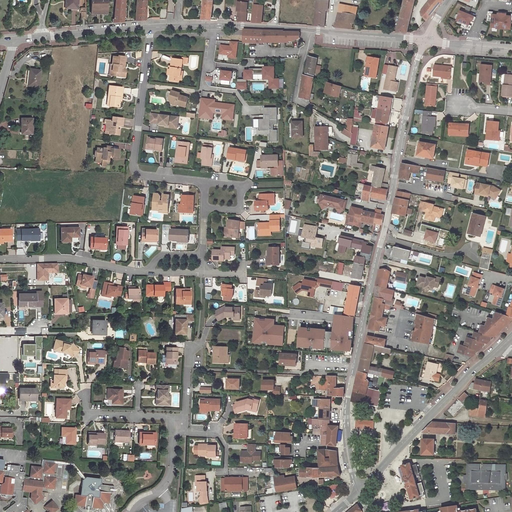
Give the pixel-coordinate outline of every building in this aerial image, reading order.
[(65,0),(66,8),(78,9),(77,0),(65,0)] [(91,0),(91,13),(107,14),(106,0),(91,0)] [(147,0),(138,0),(137,0),(136,9),(136,21),(146,20),(147,0)] [(202,20),(211,20),(213,0),(204,0),(204,5),(203,9),(202,20)] [(247,0),(238,0),(238,6),(237,11),(238,11),(237,21),(246,22),(247,0)] [(255,0),(253,22),(262,23),(262,22),(263,6),(262,6),(262,1),(261,1),(261,0),(255,0)] [(328,8),(328,0),(324,0),(317,0),(314,26),(324,27),(326,9),(328,8)] [(403,0),(397,32),(408,32),(415,0),(403,0)] [(426,16),(428,18),(442,0),(433,0),(423,14),(426,16)] [(114,19),(113,19),(113,23),(123,22),(124,16),(124,14),(125,1),(116,1),(114,19)] [(340,4),(338,11),(344,13),(356,15),(358,7),(340,4)] [(474,21),(476,17),(460,11),(459,15),(460,15),(458,20),(463,23),(462,27),(470,30),(472,26),(469,25),(471,20),(474,21)] [(493,12),(489,12),(488,21),(492,21),(491,27),(497,28),(497,29),(505,29),(505,28),(511,29),(511,23),(511,22),(511,13),(511,14),(511,16),(506,16),(506,13),(499,12),(498,15),(493,15),(493,12)] [(335,22),(334,28),(352,29),(353,23),(354,23),(356,15),(344,13),(342,23),(336,22),(335,22)] [(244,29),(243,42),(264,43),(264,42),(264,31),(244,29)] [(264,31),(264,42),(285,42),(285,40),(294,41),(300,38),(299,32),(283,31),(273,30),(273,31),(264,31)] [(236,58),(238,42),(231,41),(231,46),(221,45),(220,54),(229,55),(228,57),(236,58)] [(123,66),(124,66),(125,57),(118,56),(118,58),(112,57),(111,65),(113,65),(112,71),(114,71),(114,76),(119,77),(120,74),(125,74),(126,69),(124,69),(123,69),(123,66)] [(318,59),(309,56),(306,73),(314,76),(318,59)] [(173,58),(172,66),(171,69),(169,69),(168,75),(170,75),(170,80),(175,81),(175,79),(180,80),(181,70),(182,64),(187,64),(188,58),(183,57),(183,60),(173,58)] [(380,59),(371,57),(369,64),(368,64),(365,76),(376,78),(380,59)] [(397,67),(389,66),(384,65),(382,73),(387,74),(384,89),(396,92),(398,82),(394,82),(397,67)] [(447,77),(447,78),(450,79),(451,67),(434,65),(433,76),(441,76),(447,77)] [(481,65),(480,74),(482,74),(481,83),(490,84),(492,66),(481,65)] [(238,79),(238,89),(242,89),(242,87),(247,87),(247,79),(253,79),(253,74),(264,74),(264,79),(270,79),(270,88),(279,88),(279,79),(274,79),(274,67),(264,67),(264,69),(249,69),(249,70),(245,70),(245,79),(238,79)] [(40,71),(30,69),(28,78),(30,79),(29,86),(39,87),(40,71)] [(232,72),(222,70),(221,79),(231,81),(232,72)] [(303,75),(301,88),(311,91),(311,92),(313,78),(303,75)] [(511,75),(507,75),(506,85),(504,85),(503,85),(502,95),(511,96),(511,75)] [(342,87),(327,83),(325,92),(339,97),(342,87)] [(109,86),(108,97),(110,97),(109,106),(118,107),(119,101),(120,98),(121,98),(122,88),(109,86)] [(436,98),(437,87),(427,86),(425,105),(434,106),(435,98),(436,98)] [(300,98),(310,100),(311,92),(311,91),(301,88),(300,98)] [(178,92),(172,90),(169,99),(172,104),(175,105),(176,104),(185,107),(188,97),(179,95),(178,92)] [(392,98),(378,95),(377,95),(376,101),(377,102),(376,108),(390,110),(392,98)] [(210,100),(201,98),(199,117),(213,119),(213,112),(214,108),(216,107),(224,108),(223,113),(222,118),(233,120),(234,108),(231,104),(220,103),(220,104),(218,103),(215,102),(215,100),(210,99),(210,100)] [(356,107),(354,120),(362,122),(362,117),(358,116),(358,107),(356,107)] [(278,124),(278,108),(264,108),(264,115),(266,115),(266,119),(264,119),(259,119),(259,129),(270,129),(270,142),(278,142),(278,130),(274,130),(274,124),(278,124)] [(390,110),(376,108),(375,108),(375,110),(373,110),(372,118),(377,119),(376,124),(386,126),(387,123),(388,123),(390,110)] [(431,111),(424,111),(422,131),(432,132),(433,132),(434,126),(434,122),(435,122),(436,117),(431,116),(431,111)] [(178,126),(179,117),(152,114),(150,123),(159,124),(166,125),(169,126),(169,125),(178,126)] [(116,122),(118,122),(122,123),(123,118),(112,116),(112,120),(105,120),(104,125),(106,125),(106,131),(110,131),(110,134),(119,135),(120,126),(117,126),(116,125),(116,122)] [(32,118),(21,118),(22,133),(32,133),(32,118)] [(488,121),(486,134),(488,134),(488,139),(499,140),(500,131),(498,131),(499,122),(488,121)] [(303,122),(293,122),(293,137),(303,137),(303,122)] [(386,126),(376,124),(372,147),(385,150),(389,127),(386,126)] [(458,126),(450,126),(449,135),(468,136),(469,124),(458,124),(458,126)] [(315,127),(316,138),(316,142),(316,150),(329,150),(328,127),(315,127)] [(352,133),(343,128),(340,134),(350,140),(352,135),(352,133)] [(148,137),(146,147),(154,148),(154,150),(162,151),(164,139),(148,137)] [(190,143),(180,142),(179,150),(177,150),(175,162),(187,164),(190,143)] [(417,155),(434,158),(436,145),(420,142),(417,155)] [(309,144),(310,156),(318,158),(318,152),(314,152),(313,145),(309,144)] [(207,147),(203,147),(202,153),(201,158),(203,158),(202,165),(212,166),(213,159),(211,159),(212,155),(213,148),(212,148),(213,145),(208,145),(207,147)] [(111,155),(111,157),(118,157),(119,149),(111,148),(111,147),(106,146),(106,149),(102,148),(102,149),(97,148),(96,152),(95,152),(94,157),(96,157),(95,159),(101,160),(101,163),(100,166),(105,167),(106,163),(109,163),(109,160),(108,160),(109,155),(111,155)] [(236,157),(245,159),(246,151),(229,148),(228,158),(236,160),(236,157)] [(479,165),(488,166),(490,154),(476,152),(475,153),(467,152),(466,158),(468,158),(467,162),(474,163),(474,162),(480,163),(479,165)] [(348,154),(348,160),(347,165),(356,166),(357,163),(358,155),(356,155),(348,154)] [(274,175),(284,175),(283,161),(278,161),(278,155),(262,155),(262,161),(262,165),(262,166),(275,166),(275,169),(274,169),(274,175)] [(420,166),(402,163),(401,163),(399,179),(409,180),(410,172),(418,173),(420,166)] [(363,191),(362,199),(367,200),(370,201),(371,197),(386,200),(389,185),(382,183),(385,169),(372,166),(371,170),(375,171),(372,187),(360,184),(359,189),(363,191)] [(502,176),(510,178),(511,168),(511,167),(506,167),(504,166),(502,176)] [(445,171),(429,168),(427,179),(443,182),(445,171)] [(459,173),(449,172),(448,182),(452,183),(452,184),(453,185),(453,187),(463,188),(465,179),(465,178),(467,179),(467,176),(461,175),(460,179),(458,178),(459,173)] [(493,185),(476,183),(474,194),(480,195),(480,193),(489,194),(489,195),(492,196),(493,193),(497,196),(500,190),(493,185)] [(404,192),(400,191),(397,191),(396,198),(409,201),(411,194),(404,192)] [(163,194),(163,199),(163,201),(160,201),(160,199),(160,197),(159,194),(154,193),(153,210),(159,211),(159,209),(163,209),(163,210),(168,211),(169,195),(163,194)] [(273,194),(261,194),(261,201),(259,201),(256,201),(256,210),(268,210),(268,205),(274,205),(274,199),(273,199),(273,194)] [(133,209),(133,214),(141,216),(144,198),(134,196),(132,209),(133,209)] [(192,204),(194,204),(194,196),(183,196),(182,204),(182,212),(194,212),(194,208),(192,207),(192,204)] [(343,205),(344,200),(325,196),(323,203),(320,202),(320,204),(323,209),(328,206),(328,205),(328,204),(337,206),(337,207),(336,208),(339,213),(344,210),(346,205),(343,205)] [(408,207),(409,201),(396,198),(394,204),(408,207)] [(421,201),(419,209),(427,212),(428,212),(427,214),(426,214),(425,219),(434,221),(435,216),(437,217),(437,214),(441,216),(443,209),(433,207),(434,205),(421,201)] [(394,204),(392,213),(406,216),(407,214),(408,208),(408,207),(394,204)] [(376,213),(363,210),(363,209),(352,207),(350,214),(349,214),(348,216),(352,217),(350,225),(357,226),(358,222),(361,223),(361,222),(362,221),(374,223),(382,225),(384,215),(376,213)] [(473,214),(468,233),(481,236),(485,217),(473,214)] [(279,215),(270,215),(270,223),(270,225),(265,225),(265,223),(259,223),(259,234),(271,233),(271,231),(280,231),(279,217),(279,215)] [(228,220),(227,227),(229,227),(228,236),(238,238),(238,233),(239,228),(245,229),(245,223),(240,222),(240,221),(228,220)] [(127,228),(116,227),(115,245),(125,245),(125,237),(127,237),(127,228)] [(79,228),(61,228),(61,241),(70,241),(70,237),(79,236),(79,228)] [(2,232),(0,232),(0,243),(2,243),(2,241),(11,241),(11,229),(2,229),(2,232)] [(20,229),(20,240),(30,240),(30,239),(39,239),(39,229),(20,229)] [(188,230),(171,229),(170,240),(178,240),(178,242),(188,242),(188,230)] [(311,246),(322,247),(323,239),(316,238),(317,231),(304,229),(302,237),(305,238),(304,241),(303,241),(302,248),(310,249),(311,246)] [(150,239),(156,239),(157,230),(146,230),(146,233),(141,233),(141,241),(150,241),(150,239)] [(353,238),(341,235),(339,242),(340,243),(338,252),(345,253),(347,246),(349,247),(351,248),(351,247),(353,238)] [(105,238),(90,237),(89,248),(98,249),(98,248),(105,248),(105,238)] [(364,240),(357,239),(355,248),(362,250),(361,256),(366,257),(365,259),(369,260),(372,246),(366,245),(367,242),(364,241),(364,240)] [(230,257),(234,257),(234,255),(230,255),(230,252),(234,252),(234,247),(223,247),(223,250),(221,249),(213,249),(212,260),(224,260),(224,259),(224,257),(226,257),(226,259),(230,259),(230,257)] [(268,256),(268,265),(279,265),(279,247),(268,247),(268,256)] [(395,250),(393,256),(408,260),(410,251),(396,247),(395,250)] [(483,252),(479,268),(483,269),(489,270),(492,254),(483,252)] [(421,262),(431,263),(432,255),(420,253),(419,256),(421,257),(421,262)] [(355,263),(364,265),(365,259),(366,257),(361,256),(356,255),(355,263)] [(57,263),(37,264),(37,280),(44,280),(44,272),(48,272),(57,272),(57,263)] [(362,279),(364,265),(355,263),(352,277),(362,279)] [(379,277),(378,277),(376,286),(378,286),(387,288),(389,280),(391,272),(387,269),(385,269),(381,269),(379,277)] [(408,274),(397,271),(395,279),(407,282),(408,274)] [(467,294),(474,297),(480,280),(481,280),(483,275),(474,272),(473,277),(472,277),(469,285),(470,286),(467,294)] [(93,299),(97,281),(92,280),(93,277),(83,275),(83,277),(79,276),(77,286),(81,287),(81,285),(86,286),(90,287),(90,288),(90,289),(91,289),(90,295),(89,295),(87,294),(87,297),(93,299)] [(437,283),(440,284),(442,278),(436,276),(436,278),(434,277),(434,278),(428,277),(428,278),(422,276),(419,285),(425,287),(424,290),(428,292),(429,289),(434,290),(435,286),(436,287),(437,283)] [(267,279),(258,278),(257,286),(259,286),(262,286),(261,290),(259,290),(256,289),(255,296),(266,298),(266,295),(271,296),(273,284),(266,284),(267,279)] [(331,288),(333,281),(316,278),(315,282),(304,279),(303,284),(299,283),(293,288),(297,293),(302,290),(309,291),(308,293),(314,294),(315,289),(314,288),(316,287),(316,288),(319,286),(331,288)] [(120,295),(122,286),(116,285),(116,287),(112,286),(108,285),(108,283),(104,282),(101,293),(110,295),(115,296),(115,294),(120,295)] [(170,291),(170,283),(163,283),(163,284),(163,286),(157,286),(151,286),(151,287),(145,287),(145,296),(163,296),(163,291),(170,291)] [(223,287),(222,291),(222,296),(232,297),(234,289),(231,288),(232,285),(221,283),(221,287),(223,287)] [(361,286),(359,286),(351,284),(349,293),(348,300),(357,303),(361,286)] [(504,289),(493,285),(490,292),(494,293),(493,295),(495,295),(493,303),(500,306),(503,297),(502,297),(504,289)] [(384,300),(383,303),(388,305),(390,305),(393,306),(395,299),(393,299),(395,290),(387,288),(378,286),(375,297),(375,298),(384,300)] [(131,290),(131,287),(127,288),(127,299),(133,299),(139,299),(139,290),(135,290),(131,290)] [(183,290),(183,289),(175,289),(175,304),(183,304),(183,299),(190,299),(190,289),(185,289),(185,290),(183,290)] [(37,294),(31,294),(19,294),(19,306),(42,305),(42,291),(37,291),(37,294)] [(384,300),(375,298),(369,329),(379,332),(380,326),(386,327),(387,318),(382,317),(384,309),(389,310),(390,305),(388,305),(383,303),(384,300)] [(54,299),(55,311),(61,311),(62,313),(67,313),(67,312),(71,312),(71,303),(69,303),(69,300),(67,300),(67,299),(54,299)] [(357,307),(347,305),(347,306),(346,314),(355,316),(357,307)] [(229,314),(229,316),(234,317),(234,318),(240,318),(240,308),(226,308),(225,306),(215,312),(219,320),(227,316),(227,314),(229,314)] [(344,308),(333,306),(332,314),(335,314),(343,315),(344,308)] [(509,320),(511,317),(507,316),(496,312),(494,319),(488,318),(488,320),(486,324),(486,326),(482,325),(479,333),(489,336),(491,337),(494,338),(497,334),(496,334),(497,330),(500,331),(511,321),(509,320)] [(299,344),(305,344),(305,347),(311,347),(311,346),(314,346),(314,348),(324,348),(324,347),(333,348),(332,349),(335,349),(334,352),(340,352),(340,354),(352,355),(354,347),(351,347),(352,340),(350,339),(350,331),(353,331),(353,324),(355,317),(343,315),(335,314),(334,327),(336,328),(336,331),(326,331),(326,330),(322,329),(322,332),(319,332),(319,329),(312,328),(311,331),(308,331),(308,328),(300,328),(299,336),(300,336),(299,344)] [(433,327),(434,319),(418,314),(416,325),(417,325),(416,331),(415,331),(413,340),(429,344),(431,337),(433,327)] [(256,318),(254,343),(261,343),(261,341),(268,341),(268,344),(283,345),(284,328),(274,328),(274,325),(274,320),(266,319),(266,321),(260,321),(260,319),(256,318)] [(183,324),(184,319),(175,319),(174,333),(185,334),(186,324),(183,324)] [(101,329),(102,320),(93,320),(92,334),(105,335),(105,329),(104,329),(101,329)] [(479,333),(475,332),(473,339),(467,337),(464,346),(460,345),(458,353),(472,357),(473,356),(473,353),(474,349),(477,350),(479,351),(480,347),(481,347),(482,344),(482,342),(487,343),(488,340),(489,336),(479,333)] [(367,337),(366,344),(374,346),(374,345),(384,348),(386,340),(367,337)] [(63,342),(55,341),(53,350),(61,352),(61,351),(67,352),(71,357),(78,351),(71,343),(70,345),(62,343),(63,342)] [(384,348),(374,345),(374,346),(366,344),(365,344),(362,358),(371,361),(373,352),(374,350),(379,351),(390,353),(391,349),(384,348)] [(120,365),(125,366),(127,350),(123,350),(123,347),(116,346),(115,357),(114,357),(113,366),(120,367),(120,365)] [(176,348),(166,347),(165,363),(176,364),(176,348)] [(225,359),(229,359),(229,355),(227,355),(228,347),(214,347),(214,354),(216,354),(216,356),(215,356),(215,362),(225,362),(225,359)] [(95,352),(87,351),(87,362),(103,363),(103,350),(95,350),(95,352)] [(146,351),(138,351),(137,361),(145,362),(145,363),(154,364),(154,353),(146,353),(146,351)] [(296,355),(281,354),(281,364),(296,365),(296,355)] [(446,354),(444,360),(452,362),(453,356),(446,354)] [(362,358),(360,364),(370,366),(371,361),(362,358)] [(438,364),(429,362),(425,378),(435,380),(436,374),(438,364)] [(360,364),(358,371),(368,373),(370,366),(360,364)] [(383,369),(376,368),(375,375),(382,376),(383,369)] [(385,377),(393,379),(394,372),(383,369),(382,376),(385,377)] [(63,376),(65,376),(66,370),(58,370),(58,375),(53,375),(53,380),(53,383),(52,382),(52,388),(58,388),(59,386),(63,386),(63,380),(63,376)] [(379,407),(382,391),(370,389),(374,374),(368,373),(358,371),(351,401),(368,405),(379,407)] [(336,388),(336,377),(327,376),(327,383),(320,383),(320,389),(326,390),(326,395),(334,395),(334,397),(343,397),(344,387),(336,388)] [(240,379),(227,379),(227,388),(239,389),(240,379)] [(472,382),(469,388),(489,391),(491,382),(476,379),(475,383),(472,382)] [(274,381),(263,380),(262,390),(274,390),(274,395),(280,395),(280,388),(274,388),(274,381)] [(168,385),(156,385),(156,388),(157,390),(157,395),(157,398),(155,400),(155,404),(166,405),(167,395),(167,390),(168,390),(168,385)] [(20,399),(27,400),(27,398),(36,398),(36,389),(20,389),(20,399)] [(121,396),(123,396),(123,390),(108,390),(107,399),(112,399),(112,404),(122,404),(122,400),(121,400),(121,396)] [(466,392),(459,399),(463,402),(469,395),(466,392)] [(67,406),(70,406),(71,399),(57,399),(56,418),(66,418),(66,408),(67,406)] [(206,401),(201,401),(201,410),(207,410),(208,409),(208,408),(210,408),(210,410),(220,410),(221,400),(206,399),(206,401)] [(251,409),(251,410),(256,412),(259,400),(254,399),(254,400),(249,399),(236,402),(236,404),(233,405),(235,412),(246,409),(246,408),(251,409)] [(319,419),(330,420),(330,400),(314,399),(314,406),(319,407),(319,415),(319,419)] [(470,415),(485,417),(487,407),(487,405),(488,401),(481,400),(477,399),(476,409),(471,408),(470,415)] [(464,406),(459,400),(448,411),(454,417),(464,406)] [(336,446),(339,426),(333,426),(333,424),(330,424),(330,420),(319,419),(314,419),(313,419),(313,428),(314,428),(314,433),(314,434),(321,434),(321,444),(327,445),(336,446)] [(375,421),(356,419),(355,428),(374,429),(375,422),(375,421)] [(433,422),(423,432),(440,433),(440,422),(436,422),(433,422)] [(455,434),(456,423),(447,423),(446,433),(455,434)] [(235,424),(235,430),(236,430),(236,438),(247,438),(247,424),(235,424)] [(76,428),(62,427),(62,436),(66,436),(66,444),(75,444),(76,428)] [(11,428),(1,428),(1,431),(0,430),(0,436),(11,437),(11,436),(11,431),(11,428)] [(129,431),(114,430),(114,441),(129,442),(129,431)] [(290,432),(276,431),(276,435),(275,435),(274,442),(280,442),(280,441),(280,440),(286,440),(285,442),(292,442),(292,436),(290,436),(290,432)] [(148,434),(148,433),(139,432),(139,444),(155,445),(155,435),(148,434)] [(96,435),(89,434),(88,444),(96,445),(96,443),(104,443),(104,433),(97,433),(96,435)] [(434,439),(423,439),(423,454),(434,454),(434,439)] [(216,457),(216,446),(208,446),(206,446),(206,444),(199,444),(199,446),(194,446),(194,454),(199,454),(199,455),(208,455),(208,457),(216,457)] [(255,444),(248,444),(248,451),(248,453),(246,453),(245,451),(242,451),(242,457),(244,457),(244,461),(244,463),(252,463),(253,460),(261,460),(261,452),(255,451),(255,444)] [(285,445),(280,445),(280,452),(281,452),(281,455),(290,454),(289,447),(285,447),(285,445)] [(329,467),(338,467),(335,452),(336,451),(332,452),(332,450),(326,449),(327,456),(330,456),(330,458),(325,459),(324,449),(318,450),(319,468),(329,467)] [(276,464),(276,468),(290,468),(290,464),(292,464),(292,458),(285,458),(285,460),(280,460),(280,458),(280,457),(274,457),(274,464),(276,464)] [(85,477),(76,467),(73,463),(42,459),(41,468),(41,470),(43,470),(44,462),(55,463),(71,465),(83,479),(85,477)] [(0,494),(1,496),(4,496),(5,498),(7,497),(10,497),(12,495),(12,494),(13,493),(16,493),(15,494),(15,496),(18,500),(17,501),(5,510),(5,511),(28,511),(27,509),(26,509),(25,508),(26,498),(22,497),(23,491),(31,492),(30,499),(40,500),(41,493),(41,484),(41,482),(44,483),(44,484),(44,487),(54,488),(55,479),(54,479),(55,474),(53,473),(55,463),(44,462),(43,470),(41,470),(41,468),(32,467),(30,477),(25,477),(25,472),(19,472),(20,466),(10,465),(10,470),(3,470),(4,462),(0,461),(0,494)] [(410,463),(402,465),(405,477),(404,477),(407,488),(408,487),(411,499),(415,498),(417,498),(416,497),(424,495),(423,492),(424,492),(422,483),(416,484),(414,475),(419,473),(416,464),(411,466),(410,463)] [(479,465),(468,465),(467,476),(464,476),(465,482),(467,482),(467,489),(477,489),(478,483),(483,483),(483,489),(489,489),(490,483),(495,483),(495,489),(504,489),(504,480),(508,479),(507,473),(505,473),(505,465),(495,465),(495,471),(491,471),(491,465),(483,465),(482,468),(482,469),(482,471),(479,471),(479,465)] [(319,468),(319,476),(329,476),(329,467),(319,468)] [(340,475),(338,467),(329,467),(329,476),(340,475)] [(319,468),(300,468),(300,477),(319,476),(319,468)] [(205,475),(196,475),(196,482),(198,482),(197,491),(200,492),(200,496),(207,496),(207,482),(205,481),(205,475)] [(275,480),(275,483),(277,492),(297,489),(295,481),(282,482),(281,476),(274,477),(275,480)] [(85,477),(83,479),(82,479),(81,487),(84,490),(84,493),(80,495),(76,495),(75,499),(80,505),(84,506),(84,509),(91,510),(92,507),(95,507),(102,501),(108,497),(108,493),(113,493),(114,486),(101,484),(101,482),(94,481),(92,477),(85,477)] [(247,478),(226,478),(225,491),(247,491),(247,478)] [(200,505),(208,504),(207,496),(200,496),(199,498),(200,505)] [(45,507),(49,511),(48,511),(53,511),(58,508),(52,501),(45,507)]
